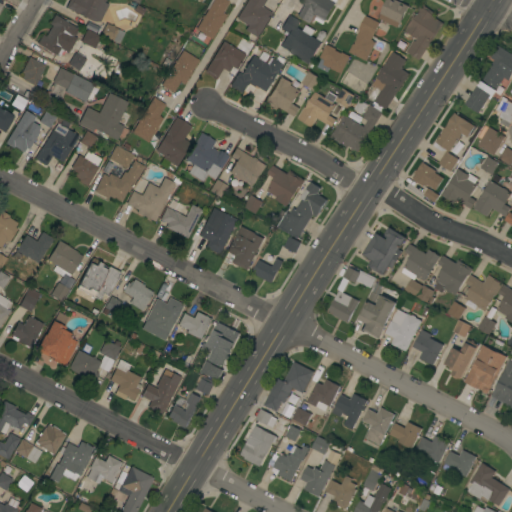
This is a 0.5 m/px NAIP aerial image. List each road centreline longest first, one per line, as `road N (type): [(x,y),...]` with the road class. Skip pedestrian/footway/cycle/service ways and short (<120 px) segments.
road 1 (tertiary): [(489,0),(163,511)]
road 2 (residential): [(0,178),(511,446)]
road 3 (residential): [(207,106),(511,256)]
road 4 (residential): [(0,365),(282,511)]
